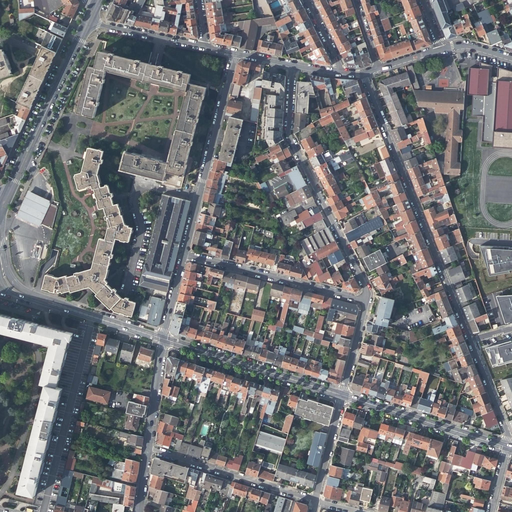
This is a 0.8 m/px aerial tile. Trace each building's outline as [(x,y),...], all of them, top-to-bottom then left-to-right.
[(18,0),(19,9),(34,8),(34,14),(47,20),(49,15),(50,13),(47,0),(33,0),(34,1),(33,1),(34,2),(28,2),(28,0),(18,0)] [(62,0),(47,0),(50,13),(54,10),(57,8),(62,5),(64,4),(62,0)] [(62,14),(72,18),(75,12),(79,3),(76,0),(70,0),(66,3),(68,5),(66,9),(65,8),(62,14)] [(125,6),(127,0),(114,0),(113,3),(122,7),(126,9),(131,12),(132,10),(132,11),(133,9),(125,6)] [(141,8),(144,0),(138,0),(136,6),(141,8)] [(163,7),(161,0),(153,0),(154,3),(154,6),(154,8),(163,7)] [(258,0),(266,18),(273,18),(271,13),(268,4),(265,0),(258,0)] [(284,15),(285,18),(292,14),(303,9),(300,4),(298,0),(297,0),(290,3),(288,5),(287,5),(291,12),(286,14),(284,15)] [(327,2),(325,0),(321,0),(314,4),(316,7),(318,10),(333,3),(334,2),(340,0),(331,0),(327,2)] [(344,11),(352,8),(351,4),(349,0),(340,0),(334,2),(335,5),(339,4),(342,12),(344,11)] [(400,0),(405,11),(417,6),(414,1),(414,0),(400,0)] [(429,0),(436,16),(445,39),(447,40),(457,37),(453,25),(451,26),(446,15),(447,12),(442,0),(429,0)] [(451,8),(447,0),(442,0),(447,12),(446,15),(451,26),(453,25),(452,22),(451,21),(449,15),(453,14),(451,8)] [(226,4),(226,1),(209,3),(205,4),(205,7),(206,11),(221,9),(221,5),(226,4)] [(277,10),(273,1),(268,4),(271,13),(277,10)] [(486,34),(492,47),(498,49),(506,51),(500,38),(498,34),(490,17),(486,9),(485,10),(481,1),(479,2),(478,3),(473,5),(476,11),(482,26),(486,34)] [(183,8),(181,8),(180,13),(183,12),(186,12),(194,10),(193,5),(192,2),(185,3),(186,8),(183,9),(183,8)] [(330,8),(335,5),(334,2),(333,3),(318,10),(320,14),(323,19),(332,15),(338,12),(338,10),(335,11),(335,10),(331,11),(330,8)] [(369,3),(369,2),(362,5),(363,11),(365,15),(377,11),(375,5),(370,7),(368,3),(369,3)] [(375,4),(375,5),(377,11),(378,14),(379,18),(380,20),(380,21),(386,18),(388,18),(386,14),(385,14),(381,2),(375,4)] [(125,11),(120,23),(122,24),(125,24),(131,12),(126,9),(122,7),(113,3),(110,9),(106,18),(107,20),(115,22),(118,23),(120,19),(117,18),(121,9),(125,11)] [(176,9),(172,8),(171,14),(177,15),(175,23),(170,22),(167,33),(171,34),(176,35),(177,29),(178,25),(179,20),(180,17),(180,13),(181,8),(182,4),(177,5),(176,9)] [(455,13),(461,10),(464,9),(462,4),(453,8),(455,13)] [(172,8),(170,8),(170,6),(168,6),(163,7),(159,31),(163,32),(167,33),(170,22),(170,19),(171,17),(171,14),(172,8)] [(405,12),(409,22),(421,17),(419,13),(417,6),(405,11),(403,12),(404,13),(405,12)] [(154,8),(151,29),(155,30),(159,31),(163,7),(154,8)] [(34,14),(34,8),(19,9),(20,21),(34,14)] [(141,9),(140,11),(139,14),(137,17),(133,26),(151,29),(154,8),(151,8),(150,14),(145,13),(144,17),(140,16),(142,12),(142,10),(141,9)] [(353,11),(352,8),(344,11),(346,17),(354,14),(353,11)] [(222,14),(221,9),(206,11),(206,14),(207,19),(222,17),(226,16),(232,15),(231,12),(222,14)] [(287,29),(288,30),(295,27),(297,26),(298,25),(308,20),(306,14),(303,9),(292,14),(285,18),(275,23),(276,25),(277,28),(291,21),(290,19),(294,17),(297,23),(293,24),(294,26),(287,29)] [(133,15),(134,12),(132,11),(132,10),(131,12),(125,24),(133,26),(137,17),(133,15)] [(187,15),(183,16),(180,17),(179,20),(183,20),(185,20),(195,18),(194,15),(194,10),(186,12),(187,15)] [(374,16),(378,14),(377,11),(365,15),(366,20),(367,23),(375,20),(374,16)] [(334,18),(332,15),(323,19),(324,23),(326,26),(335,21),(339,19),(342,18),(341,16),(334,18)] [(465,20),(461,22),(465,32),(465,33),(469,31),(472,30),(467,15),(464,16),(465,20)] [(223,21),(222,17),(207,19),(208,22),(208,26),(219,25),(223,24),(227,24),(227,22),(227,21),(223,21)] [(415,33),(416,32),(425,29),(423,23),(421,17),(409,22),(410,22),(415,33)] [(186,22),(187,24),(187,28),(189,27),(196,26),(195,22),(195,18),(185,20),(185,22),(186,22)] [(274,25),(276,25),(275,23),(273,18),(266,18),(257,20),(256,26),(273,24),(274,25)] [(390,29),(386,18),(380,21),(382,26),(383,29),(384,32),(390,29)] [(461,33),(465,32),(461,22),(459,19),(452,22),(453,25),(457,37),(459,37),(458,34),(461,33)] [(253,43),(256,26),(257,20),(254,20),(244,21),(243,30),(242,33),(241,37),(240,41),(253,43)] [(298,29),(300,33),(312,27),(310,22),(308,20),(298,25),(297,26),(298,27),(300,26),(300,28),(298,29)] [(378,28),(375,20),(367,23),(369,27),(370,31),(378,28)] [(338,25),(335,21),(326,26),(327,29),(329,33),(341,27),(340,24),(338,25)] [(55,23),(52,31),(63,36),(64,34),(67,29),(55,23)] [(181,30),(177,29),(176,35),(180,36),(184,36),(185,30),(186,28),(184,28),(183,24),(182,25),(181,25),(182,28),(181,30)] [(220,30),(219,25),(208,26),(209,31),(209,34),(220,33),(221,33),(231,31),(231,30),(228,29),(220,30)] [(345,25),(341,27),(329,33),(331,36),(333,40),(344,34),(348,32),(349,32),(347,28),(345,25)] [(189,31),(185,30),(184,36),(196,39),(198,37),(197,31),(196,26),(189,27),(189,31)] [(378,30),(383,29),(382,26),(380,27),(378,28),(370,31),(371,35),(373,38),(382,35),(381,34),(380,34),(378,30)] [(482,36),(486,34),(482,26),(475,29),(478,37),(482,36)] [(303,34),(305,38),(315,33),(314,30),(312,27),(300,33),(297,34),(298,36),(303,34)] [(418,39),(409,43),(412,51),(430,46),(431,43),(428,36),(425,29),(416,32),(418,39)] [(236,36),(236,33),(237,30),(234,31),(231,46),(236,47),(239,48),(240,41),(241,37),(236,36)] [(289,33),(288,30),(283,32),(280,34),(281,36),(283,41),(288,39),(286,35),(289,33)] [(50,33),(62,39),(63,38),(63,36),(52,31),(50,33)] [(231,35),(225,34),(225,35),(223,45),(227,45),(231,46),(234,31),(232,31),(231,35)] [(47,32),(41,45),(43,46),(47,48),(56,52),(58,48),(59,47),(60,43),(62,39),(50,33),(47,32)] [(220,35),(220,33),(209,34),(210,41),(213,42),(218,43),(223,45),(225,35),(220,35)] [(258,43),(256,51),(260,52),(266,54),(270,36),(273,37),(273,34),(270,33),(270,34),(268,34),(266,39),(267,40),(267,42),(262,41),(261,44),(258,43)] [(297,46),(304,42),(307,41),(308,44),(309,45),(319,40),(317,37),(315,33),(305,38),(298,42),(296,43),(297,46)] [(345,35),(344,34),(333,40),(335,43),(337,47),(347,42),(344,36),(345,35)] [(382,35),(373,38),(374,42),(375,46),(387,42),(385,34),(382,35)] [(272,41),(273,37),(270,36),(266,54),(273,55),(276,43),(271,43),(272,41)] [(282,50),(286,49),(283,41),(281,36),(278,37),(279,41),(277,40),(276,43),(273,55),(281,57),(282,50)] [(502,36),(500,38),(506,51),(510,52),(511,52),(511,46),(511,44),(510,41),(509,39),(505,41),(502,36)] [(288,39),(283,41),(286,49),(288,54),(294,52),(299,50),(298,49),(297,46),(296,43),(290,45),(288,39)] [(355,42),(354,39),(350,40),(347,42),(337,47),(338,51),(340,54),(346,51),(349,50),(351,49),(349,45),(354,43),(355,42)] [(310,48),(312,52),(322,47),(321,44),(319,40),(309,45),(303,48),(299,50),(300,53),(310,48)] [(253,43),(240,41),(239,48),(251,50),(253,43)] [(408,41),(389,47),(393,58),(405,54),(412,51),(409,43),(408,41)] [(389,59),(393,58),(389,47),(388,45),(387,42),(375,46),(380,59),(384,61),(389,59)] [(40,50),(30,75),(43,81),(48,69),(54,57),(56,52),(47,48),(43,46),(40,50)] [(314,54),(316,59),(326,54),(324,51),(322,47),(312,52),(308,54),(302,57),(303,60),(314,54)] [(363,55),(361,49),(358,51),(358,53),(360,56),(364,67),(368,66),(370,65),(371,62),(368,54),(363,55)] [(99,52),(95,69),(89,67),(88,72),(84,89),(80,102),(78,113),(94,118),(97,106),(98,106),(99,104),(99,102),(98,102),(101,92),(103,83),(104,84),(105,81),(105,80),(104,79),(106,72),(107,70),(109,71),(109,72),(112,73),(135,79),(159,85),(182,90),(190,93),(191,92),(195,75),(182,73),(183,72),(179,71),(179,72),(163,68),(163,67),(159,66),(159,67),(157,66),(155,66),(152,65),(140,62),(140,61),(136,60),(136,61),(113,55),(114,54),(110,53),(110,55),(99,52)] [(348,57),(343,59),(347,67),(351,68),(356,68),(351,55),(350,52),(347,54),(348,57)] [(0,55),(0,84),(14,80),(5,54),(0,55)] [(312,60),(312,63),(322,65),(325,66),(330,66),(331,64),(328,58),(326,54),(316,59),(315,60),(312,60)] [(351,55),(356,68),(360,68),(361,68),(364,67),(360,56),(355,58),(354,54),(351,55)] [(236,70),(230,96),(234,97),(237,98),(240,84),(244,85),(246,78),(248,78),(248,76),(247,76),(249,68),(259,70),(260,65),(242,61),(238,63),(236,70)] [(480,69),(469,68),(467,94),(472,95),(471,116),(483,117),(481,142),(492,143),(492,147),(511,147),(511,70),(498,66),(497,77),(494,77),(492,77),(493,66),(480,62),(480,69)] [(419,87),(411,65),(405,66),(407,72),(407,74),(411,84),(413,89),(419,87)] [(263,72),(262,81),(261,88),(269,90),(276,91),(276,96),(269,96),(265,140),(267,140),(271,147),(283,140),(281,136),(283,113),(283,100),(285,77),(271,74),(263,72)] [(411,84),(407,74),(403,75),(403,73),(399,74),(402,85),(403,87),(411,84)] [(402,85),(399,74),(395,75),(396,77),(391,79),(393,85),(394,87),(396,88),(402,85)] [(17,103),(18,103),(23,105),(30,109),(37,93),(43,81),(30,75),(17,103)] [(324,78),(317,76),(309,75),(312,83),(316,98),(320,114),(322,119),(331,114),(334,113),(331,102),(330,97),(324,78)] [(393,85),(391,79),(391,77),(385,79),(377,81),(378,85),(379,85),(379,86),(380,89),(393,85)] [(332,87),(330,78),(324,78),(330,97),(331,97),(331,94),(333,94),(332,87)] [(353,101),(354,103),(363,99),(356,80),(349,80),(340,79),(343,86),(348,100),(350,105),(351,104),(352,104),(348,94),(356,91),(359,98),(353,101)] [(253,98),(252,102),(259,104),(261,88),(262,81),(255,80),(254,87),(255,87),(253,98)] [(356,114),(358,113),(370,108),(368,102),(361,86),(359,80),(356,80),(363,99),(354,103),(352,104),(351,104),(352,106),(355,105),(357,110),(355,112),(356,114)] [(297,82),(295,113),(306,113),(308,113),(309,97),(316,98),(312,83),(297,82)] [(394,87),(393,85),(380,89),(381,92),(382,93),(383,93),(385,97),(394,93),(392,88),(394,87)] [(136,156),(136,157),(124,154),(120,171),(139,175),(154,179),(163,181),(162,184),(180,189),(186,166),(185,166),(190,146),(191,147),(192,143),(191,142),(196,123),(197,123),(198,119),(197,119),(198,116),(202,100),(203,100),(204,92),(192,89),(191,97),(185,96),(185,97),(184,99),(179,118),(175,134),(171,150),(168,162),(169,162),(169,164),(168,165),(159,163),(159,162),(155,161),(155,162),(139,158),(140,157),(136,156)] [(464,109),(464,94),(413,90),(414,95),(417,102),(418,106),(435,107),(435,112),(448,113),(445,174),(460,175),(461,164),(457,163),(458,142),(462,142),(462,131),(459,130),(460,109),(464,109)] [(385,101),(386,105),(399,100),(396,92),(394,93),(385,97),(386,100),(387,101),(385,101)] [(348,100),(336,105),(336,106),(337,111),(341,109),(350,105),(348,100)] [(390,110),(391,112),(402,108),(399,100),(386,105),(388,109),(389,108),(390,110)] [(242,104),(233,102),(228,101),(225,115),(229,116),(238,118),(242,104)] [(257,123),(259,104),(252,102),(249,121),(257,123)] [(21,110),(17,117),(25,120),(26,117),(30,109),(23,105),(21,110)] [(357,118),(358,120),(373,114),(371,111),(370,108),(358,113),(360,117),(357,118)] [(405,116),(402,108),(391,112),(392,114),(393,116),(391,117),(393,121),(405,116)] [(342,111),(341,109),(337,111),(334,113),(331,114),(335,121),(336,123),(342,121),(345,119),(343,116),(340,117),(338,113),(342,111)] [(304,128),(306,113),(295,113),(294,133),(304,128)] [(322,126),(335,121),(331,114),(322,119),(319,121),(321,124),(322,126)] [(362,122),(366,132),(372,129),(378,127),(376,122),(373,114),(358,120),(352,123),(353,126),(362,122)] [(15,116),(15,118),(15,121),(13,122),(15,126),(14,127),(14,128),(10,130),(11,132),(12,135),(18,134),(19,132),(23,124),(25,120),(17,117),(15,116)] [(243,120),(238,118),(229,116),(221,150),(219,160),(232,163),(243,120)] [(408,124),(405,116),(393,121),(394,124),(396,124),(397,128),(408,124)] [(413,134),(414,136),(417,135),(427,131),(422,118),(408,124),(397,128),(391,130),(392,134),(396,143),(411,137),(410,134),(405,136),(403,129),(411,126),(410,126),(417,123),(420,131),(413,134)] [(344,125),(342,121),(336,123),(339,129),(344,126),(348,125),(350,124),(349,123),(344,125)] [(350,139),(344,126),(339,129),(340,132),(341,134),(345,141),(350,139)] [(374,136),(372,129),(366,132),(364,133),(353,138),(350,139),(345,141),(345,142),(348,148),(356,144),(355,143),(362,140),(368,137),(369,138),(374,136)] [(352,135),(353,138),(364,133),(362,129),(354,132),(352,135)] [(436,130),(427,133),(431,143),(432,147),(440,144),(436,130)] [(427,131),(417,135),(418,137),(421,137),(422,135),(425,145),(431,143),(427,133),(427,131)] [(8,157),(18,134),(12,135),(8,137),(6,138),(1,140),(0,140),(0,144),(1,144),(2,146),(3,147),(8,157)] [(414,136),(411,137),(396,143),(397,146),(398,147),(405,145),(411,142),(418,139),(418,137),(417,135),(414,136)] [(304,146),(306,151),(318,145),(317,142),(314,143),(310,136),(301,140),(304,146)] [(254,164),(268,157),(281,150),(280,147),(278,144),(269,149),(270,152),(268,154),(267,152),(255,158),(257,161),(256,161),(253,163),(254,164)] [(321,144),(318,145),(306,151),(308,155),(310,159),(324,152),(321,144)] [(132,316),(132,315),(135,302),(128,299),(128,297),(125,296),(124,298),(120,297),(115,292),(116,290),(113,287),(112,289),(106,283),(107,281),(105,279),(110,257),(112,257),(114,254),(111,253),(116,238),(129,241),(132,227),(123,225),(121,218),(117,203),(113,204),(112,200),(111,196),(113,195),(112,192),(110,192),(108,184),(101,186),(97,173),(100,162),(102,163),(103,159),(101,158),(103,150),(89,146),(85,162),(83,170),(84,170),(83,172),(74,175),(76,182),(78,189),(91,185),(92,189),(94,188),(95,192),(99,206),(99,208),(104,207),(109,226),(106,239),(100,238),(92,269),(78,273),(78,271),(76,272),(74,272),(74,274),(67,277),(66,275),(58,277),(46,274),(43,288),(51,290),(57,292),(70,288),(71,291),(82,287),(90,285),(93,288),(97,292),(96,294),(104,302),(113,310),(132,316)] [(271,158),(275,164),(283,160),(291,155),(289,152),(288,152),(288,151),(289,151),(287,147),(281,150),(268,157),(268,159),(271,158)] [(385,159),(390,157),(386,147),(381,149),(385,159)] [(328,150),(324,152),(310,159),(312,163),(315,168),(332,159),(328,150)] [(318,174),(320,178),(331,173),(327,165),(332,162),(336,170),(352,162),(355,161),(350,151),(332,159),(315,168),(312,169),(313,171),(315,174),(317,173),(318,174)] [(406,153),(401,155),(403,161),(407,170),(425,163),(424,161),(418,163),(415,158),(410,159),(408,152),(406,153)] [(390,157),(374,164),(380,179),(396,172),(393,164),(390,157)] [(233,163),(232,163),(219,160),(214,158),(212,165),(211,170),(226,174),(231,175),(232,173),(224,171),(225,165),(231,166),(232,166),(233,163)] [(440,170),(436,158),(425,163),(407,170),(409,175),(411,180),(422,176),(430,173),(440,170)] [(285,164),(283,160),(275,164),(272,165),(274,170),(275,169),(278,174),(284,171),(290,168),(288,164),(287,163),(285,164)] [(297,166),(296,165),(290,168),(284,171),(286,174),(288,173),(297,169),(296,167),(297,166)] [(288,173),(290,177),(299,173),(300,172),(299,170),(298,169),(297,166),(296,167),(297,169),(288,173)] [(224,183),(226,174),(211,170),(210,174),(209,179),(218,181),(223,183),(224,183)] [(436,175),(437,180),(443,177),(440,170),(430,173),(432,176),(436,175)] [(294,184),(297,190),(307,185),(303,179),(301,176),(300,172),(299,173),(290,177),(293,184),(294,184)] [(387,182),(369,189),(370,192),(399,180),(398,177),(396,172),(386,177),(387,182)] [(325,188),(326,188),(336,183),(340,181),(343,179),(346,178),(343,173),(339,175),(340,178),(335,181),(331,173),(320,178),(322,183),(325,188)] [(424,181),(422,176),(411,180),(413,184),(415,188),(429,183),(431,182),(429,179),(424,181)] [(444,182),(443,177),(437,180),(440,188),(445,185),(444,182)] [(218,181),(209,179),(207,184),(206,191),(220,194),(223,183),(218,181)] [(392,197),(404,192),(401,185),(399,180),(370,192),(371,194),(376,203),(385,200),(390,198),(392,197)] [(264,194),(267,192),(269,191),(264,181),(259,184),(264,194)] [(363,190),(364,189),(368,187),(367,185),(364,181),(362,182),(360,183),(363,190)] [(328,193),(330,197),(336,194),(340,192),(336,183),(326,188),(328,193)] [(431,188),(429,183),(415,188),(416,192),(418,196),(434,190),(435,189),(434,186),(431,188)] [(279,199),(285,196),(289,194),(285,186),(284,184),(274,189),(279,199)] [(290,207),(303,200),(312,196),(309,190),(307,185),(297,190),(289,194),(285,196),(290,207)] [(434,195),(429,197),(430,200),(448,193),(446,187),(445,185),(440,188),(435,189),(434,190),(436,193),(434,194),(434,195)] [(40,230),(42,225),(41,224),(50,205),(51,205),(51,201),(48,200),(40,196),(28,191),(15,218),(28,224),(40,230)] [(220,194),(206,191),(205,193),(205,195),(203,200),(210,202),(212,203),(217,204),(219,198),(222,199),(224,195),(220,194)] [(273,202),(267,192),(264,194),(269,204),(273,202)] [(406,198),(404,192),(392,197),(396,205),(407,200),(406,198)] [(450,200),(448,193),(430,200),(421,203),(421,205),(422,207),(430,204),(430,202),(435,200),(436,201),(439,199),(440,204),(450,200)] [(188,208),(190,201),(162,194),(140,285),(147,287),(167,292),(172,271),(176,256),(178,250),(179,245),(186,216),(188,208)] [(339,201),(336,194),(330,197),(327,199),(329,202),(331,205),(339,201)] [(367,210),(373,207),(377,205),(376,203),(371,194),(368,195),(359,200),(361,204),(364,203),(367,210)] [(305,205),(314,200),(312,196),(303,200),(305,205)] [(344,199),(339,201),(331,205),(333,209),(334,212),(344,207),(342,203),(351,199),(349,196),(344,199)] [(386,202),(385,200),(376,203),(377,205),(377,206),(380,211),(385,209),(389,208),(388,205),(384,207),(383,203),(386,202)] [(393,206),(396,214),(411,208),(409,204),(407,200),(396,205),(393,206)] [(217,204),(212,203),(210,202),(209,209),(207,215),(216,217),(218,218),(221,205),(217,204)] [(58,209),(51,205),(50,205),(41,224),(42,225),(53,229),(58,209)] [(334,212),(336,216),(338,220),(346,215),(345,212),(348,210),(346,206),(344,207),(334,212)] [(307,210),(297,215),(293,217),(295,220),(296,223),(297,223),(308,217),(320,211),(317,207),(308,212),(307,210)] [(426,216),(427,219),(436,215),(433,207),(424,211),(426,216)] [(394,224),(396,227),(415,219),(412,213),(411,208),(396,214),(392,216),(393,218),(398,216),(401,215),(403,221),(401,222),(394,224)] [(285,225),(295,220),(293,217),(297,215),(296,213),(294,209),(280,216),(282,220),(278,222),(281,226),(285,224),(285,225)] [(389,217),(385,209),(380,211),(382,215),(384,219),(389,217)] [(322,215),(320,211),(308,217),(310,221),(312,220),(313,222),(323,217),(322,215)] [(447,211),(436,215),(427,219),(430,226),(432,231),(441,228),(457,221),(455,214),(449,217),(447,211)] [(215,222),(216,217),(207,215),(200,213),(199,217),(197,223),(208,226),(210,220),(215,222)] [(346,228),(343,229),(345,233),(364,223),(360,215),(344,223),(345,226),(346,228)] [(382,215),(364,223),(345,233),(346,236),(349,243),(371,231),(374,230),(386,223),(384,219),(382,215)] [(298,227),(310,221),(308,217),(297,223),(298,227)] [(404,234),(405,237),(420,231),(417,225),(415,219),(396,227),(397,230),(405,227),(408,233),(404,234)] [(311,226),(315,233),(326,228),(324,223),(322,220),(311,226)] [(223,229),(212,227),(210,226),(208,226),(197,223),(197,226),(196,230),(206,233),(207,229),(212,230),(223,233),(223,229)] [(389,230),(386,223),(374,230),(375,232),(377,236),(389,230)] [(311,264),(327,255),(331,254),(334,252),(339,249),(337,246),(330,231),(328,227),(326,228),(315,233),(300,242),(307,255),(309,260),(311,264)] [(442,231),(441,228),(432,231),(433,235),(435,239),(445,234),(448,233),(446,229),(442,231)] [(456,244),(463,241),(460,230),(459,228),(452,231),(456,244)] [(210,247),(211,244),(206,242),(205,243),(204,243),(206,236),(207,236),(208,237),(214,239),(215,236),(206,233),(196,230),(195,234),(193,241),(192,243),(203,245),(210,247)] [(372,234),(371,231),(349,243),(351,246),(353,249),(357,247),(368,240),(366,237),(372,234)] [(410,238),(412,244),(423,239),(420,231),(405,237),(406,240),(410,238)] [(450,246),(445,234),(435,239),(438,246),(440,251),(450,246)] [(233,239),(233,241),(230,254),(232,255),(235,255),(238,245),(236,245),(237,240),(233,239)] [(372,239),(368,240),(357,247),(359,252),(362,258),(363,258),(370,254),(365,246),(374,242),(372,239)] [(414,249),(408,251),(409,254),(412,253),(426,247),(423,239),(412,244),(414,249)] [(223,247),(223,250),(221,258),(223,258),(228,259),(230,254),(233,241),(229,240),(229,241),(228,240),(227,245),(228,245),(229,247),(230,247),(229,248),(223,247)] [(244,264),(246,258),(248,249),(249,245),(247,244),(246,248),(247,248),(246,249),(244,249),(243,250),(238,249),(235,261),(238,262),(244,264)] [(210,255),(221,258),(223,250),(212,248),(210,247),(203,245),(203,248),(211,250),(210,255)] [(511,271),(511,247),(479,245),(489,276),(511,271)] [(252,260),(257,261),(260,252),(261,247),(255,246),(254,250),(248,249),(246,258),(252,260)] [(442,256),(442,257),(454,253),(451,246),(450,246),(440,251),(441,254),(442,256)] [(415,261),(416,263),(430,257),(429,253),(426,247),(412,253),(413,255),(416,254),(419,259),(415,261)] [(341,254),(339,249),(334,252),(336,255),(333,257),(331,254),(327,255),(332,265),(335,264),(336,263),(344,259),(341,254)] [(370,254),(363,258),(363,259),(365,263),(368,268),(369,271),(375,268),(385,263),(386,262),(384,259),(379,249),(370,254)] [(268,254),(260,252),(257,261),(262,262),(265,263),(268,254)] [(457,260),(454,253),(442,257),(445,265),(457,260)] [(280,257),(268,254),(265,263),(270,265),(277,266),(280,257)] [(280,254),(280,257),(277,266),(276,272),(282,273),(288,275),(291,266),(291,265),(282,263),(285,255),(280,254)] [(394,268),(404,263),(406,262),(403,257),(402,254),(387,262),(386,262),(387,265),(398,259),(399,262),(393,266),(394,268)] [(307,261),(309,260),(307,255),(298,260),(303,269),(309,280),(310,281),(309,277),(312,276),(314,274),(310,266),(305,269),(302,262),(307,261)] [(414,263),(417,271),(434,266),(432,262),(430,257),(416,263),(414,263)] [(337,268),(346,263),(344,259),(336,263),(335,264),(336,267),(337,268)] [(187,265),(185,270),(198,273),(200,265),(189,262),(187,264),(187,265)] [(377,272),(379,276),(385,273),(389,271),(385,263),(375,268),(377,272)] [(297,277),(309,280),(303,269),(299,268),(299,267),(295,266),(295,267),(291,266),(288,275),(297,277)] [(436,270),(434,266),(417,271),(415,272),(412,273),(416,281),(420,280),(418,274),(419,274),(421,275),(424,273),(425,275),(427,275),(428,277),(437,274),(436,270)] [(450,276),(451,277),(462,273),(459,266),(448,271),(449,275),(450,276)] [(213,275),(222,277),(224,271),(216,269),(210,267),(208,276),(207,278),(206,283),(210,284),(213,275)] [(328,272),(330,275),(338,271),(337,268),(336,267),(328,272)] [(326,280),(331,277),(330,275),(328,272),(326,268),(316,274),(317,275),(320,282),(326,280)] [(200,277),(207,278),(208,276),(204,275),(198,273),(185,270),(183,278),(194,280),(196,276),(199,277),(200,277)] [(221,281),(234,284),(236,274),(229,272),(224,271),(222,277),(221,281)] [(343,289),(348,290),(344,283),(341,275),(338,271),(330,275),(331,277),(335,285),(339,283),(341,282),(343,284),(343,289)] [(375,282),(377,285),(388,279),(391,278),(390,277),(388,278),(385,273),(379,276),(374,279),(375,282)] [(465,279),(462,273),(451,277),(451,279),(452,280),(453,284),(465,279)] [(245,289),(245,288),(248,277),(241,275),(236,274),(234,284),(232,288),(236,289),(237,287),(245,289)] [(395,276),(392,278),(388,279),(377,285),(379,288),(382,294),(392,289),(391,285),(398,281),(395,276)] [(253,278),(248,277),(245,288),(257,291),(260,280),(253,278)] [(203,282),(194,280),(183,278),(182,285),(190,287),(191,283),(195,285),(195,284),(202,286),(203,282)] [(354,278),(344,283),(348,290),(356,292),(358,288),(356,283),(354,278)] [(436,283),(435,280),(425,283),(425,284),(423,284),(423,283),(421,279),(420,280),(416,281),(420,289),(429,286),(436,283)] [(281,298),(281,297),(284,286),(278,285),(272,283),(269,295),(281,298)] [(190,295),(192,287),(190,287),(182,285),(180,293),(190,295)] [(276,319),(274,325),(276,326),(281,327),(282,327),(283,322),(287,307),(287,306),(292,288),(288,287),(284,286),(281,297),(286,299),(285,303),(280,321),(276,319)] [(431,291),(429,286),(420,289),(424,297),(443,290),(442,286),(440,287),(432,289),(433,290),(431,291)] [(457,292),(458,297),(470,292),(468,286),(457,290),(456,291),(457,292)] [(299,303),(299,302),(302,291),(297,290),(292,288),(287,306),(297,309),(299,303)] [(431,298),(432,302),(436,300),(446,296),(445,293),(443,290),(424,297),(422,298),(424,300),(425,299),(425,300),(431,298)] [(310,306),(311,300),(313,294),(308,292),(302,291),(299,302),(299,303),(310,306)] [(473,299),(470,292),(458,297),(460,301),(461,302),(461,303),(463,303),(468,301),(473,299)] [(203,298),(190,295),(180,293),(178,301),(187,303),(188,303),(189,300),(193,301),(193,299),(202,301),(203,298)] [(317,306),(320,307),(323,296),(318,295),(313,294),(311,300),(318,302),(317,306)] [(511,323),(511,294),(496,295),(506,325),(511,323)] [(152,305),(147,324),(156,327),(159,325),(164,305),(165,300),(151,296),(149,304),(152,305)] [(320,309),(328,311),(329,308),(332,298),(328,298),(323,296),(320,307),(320,309)] [(376,310),(373,322),(378,323),(388,326),(389,322),(391,323),(392,319),(390,319),(395,300),(391,299),(385,297),(380,296),(379,299),(376,310)] [(443,318),(444,318),(453,314),(450,305),(446,296),(436,300),(443,318)] [(332,298),(329,308),(357,315),(358,309),(356,305),(344,302),(332,298)] [(209,304),(208,308),(211,309),(214,310),(216,302),(212,301),(208,300),(207,303),(209,304)] [(179,334),(184,314),(187,303),(178,301),(175,313),(170,330),(171,332),(176,333),(179,334)] [(465,314),(477,310),(475,303),(463,308),(464,310),(465,314)] [(252,308),(250,319),(252,319),(262,322),(264,311),(259,310),(252,308)] [(346,320),(345,324),(354,327),(356,319),(357,315),(329,308),(328,311),(326,320),(330,321),(332,321),(334,313),(347,316),(347,318),(354,320),(354,321),(346,320)] [(480,316),(477,310),(465,314),(467,318),(468,321),(480,316)] [(187,315),(184,314),(179,334),(182,335),(186,336),(189,327),(189,325),(184,324),(186,317),(187,315)] [(434,334),(446,329),(458,324),(455,319),(453,314),(444,318),(446,323),(446,324),(442,326),(441,325),(432,329),(434,334)] [(490,322),(487,314),(480,316),(468,321),(470,326),(473,333),(478,332),(481,331),(478,323),(479,323),(478,321),(483,319),(485,323),(490,322)] [(318,315),(314,332),(313,336),(314,336),(321,339),(322,336),(323,330),(319,329),(320,328),(323,316),(318,315)] [(189,325),(189,327),(186,336),(190,337),(195,339),(197,329),(199,325),(199,323),(190,320),(189,325)] [(207,321),(206,327),(201,341),(205,342),(209,343),(213,328),(209,327),(210,325),(209,325),(210,322),(207,321)] [(375,335),(378,323),(373,322),(368,321),(367,325),(365,332),(372,334),(375,335)] [(0,338),(55,352),(45,392),(49,393),(22,500),(38,504),(65,397),(60,396),(73,349),(74,349),(76,341),(0,322),(0,338)] [(223,324),(220,333),(216,346),(219,347),(224,348),(228,336),(227,335),(226,337),(223,336),(226,325),(223,324)] [(343,324),(341,334),(351,337),(352,332),(354,327),(345,324),(343,324)] [(446,329),(450,339),(462,335),(459,329),(458,324),(446,329)] [(199,325),(197,329),(195,339),(198,340),(201,341),(206,327),(199,325)] [(292,330),(302,333),(303,329),(304,328),(293,325),(291,330),(292,330)] [(214,326),(213,328),(209,343),(213,345),(216,346),(220,333),(215,331),(217,327),(214,326)] [(231,327),(228,336),(224,348),(227,349),(232,351),(236,338),(234,338),(234,339),(231,338),(234,328),(231,327)] [(249,331),(247,336),(242,354),(246,355),(251,357),(256,342),(251,340),(254,332),(249,331)] [(99,333),(93,357),(97,358),(101,345),(103,345),(106,335),(102,334),(99,333)] [(332,339),(322,336),(321,339),(329,341),(332,342),(349,346),(350,340),(351,337),(341,334),(340,334),(339,339),(332,337),(332,339)] [(380,347),(383,337),(380,336),(375,335),(372,334),(371,339),(370,344),(380,347)] [(244,341),(236,338),(232,351),(237,352),(242,354),(247,336),(244,335),(243,338),(243,339),(244,339),(244,341)] [(449,349),(454,347),(465,342),(463,338),(462,335),(450,339),(446,341),(449,347),(449,349)] [(257,337),(256,342),(251,357),(254,358),(258,359),(262,348),(257,347),(259,341),(258,341),(259,337),(257,337)] [(116,353),(119,341),(111,338),(108,338),(105,350),(116,353)] [(511,361),(511,340),(485,348),(489,357),(493,366),(511,361)] [(264,341),(262,348),(258,359),(262,360),(265,361),(268,350),(269,348),(268,348),(267,350),(265,349),(267,342),(264,341)] [(339,350),(337,359),(345,360),(347,353),(349,346),(332,342),(331,345),(338,347),(339,350)] [(393,354),(394,351),(392,350),(380,347),(370,344),(362,342),(361,347),(360,352),(371,355),(373,349),(393,354)] [(457,354),(453,356),(453,357),(454,359),(469,353),(467,347),(465,342),(454,347),(457,354)] [(130,362),(134,345),(130,344),(129,345),(127,345),(126,344),(123,343),(119,357),(126,359),(126,361),(130,362)] [(274,352),(268,350),(265,361),(269,362),(274,364),(279,346),(276,345),(274,352)] [(279,345),(279,346),(274,364),(278,365),(281,366),(285,354),(286,351),(286,348),(282,347),(282,346),(279,345)] [(150,351),(141,348),(138,358),(149,362),(152,351),(150,351)] [(297,359),(292,357),(288,368),(292,369),(296,371),(300,356),(302,348),(300,348),(297,359)] [(288,356),(289,351),(286,351),(285,354),(281,366),(285,367),(288,368),(292,357),(288,356)] [(444,365),(445,365),(447,371),(451,369),(453,373),(456,382),(463,384),(463,382),(462,380),(459,374),(458,370),(473,363),(471,358),(469,353),(454,359),(448,361),(443,364),(444,365)] [(167,358),(164,378),(169,379),(171,380),(172,376),(171,375),(172,374),(175,375),(179,359),(173,357),(169,356),(167,358)] [(308,358),(300,356),(296,371),(300,372),(304,373),(308,358)] [(373,356),(371,364),(377,366),(379,358),(373,356)] [(315,359),(308,357),(308,358),(304,373),(307,374),(311,375),(315,361),(315,359)] [(182,374),(184,374),(187,362),(184,361),(179,359),(175,375),(173,379),(176,380),(176,379),(178,375),(179,371),(183,372),(182,374)] [(328,374),(341,377),(343,369),(345,360),(337,359),(334,369),(329,368),(329,371),(328,374)] [(368,368),(369,363),(358,359),(357,364),(368,368)] [(317,366),(319,362),(315,361),(311,375),(314,376),(318,378),(321,368),(321,367),(317,366)] [(183,375),(192,378),(196,365),(191,363),(187,362),(184,374),(183,375)] [(467,370),(470,377),(478,374),(475,368),(473,363),(458,370),(459,374),(467,370)] [(198,389),(199,384),(204,367),(201,366),(196,365),(192,378),(197,379),(196,382),(197,382),(194,389),(198,389)] [(204,376),(210,378),(213,370),(209,369),(204,367),(199,384),(201,385),(204,376)] [(329,371),(321,368),(318,378),(322,379),(326,380),(328,374),(329,371)] [(376,368),(372,382),(368,394),(372,395),(376,396),(380,384),(377,383),(378,379),(376,379),(379,369),(376,368)] [(219,393),(222,384),(225,374),(219,372),(213,370),(210,378),(210,380),(220,383),(214,402),(216,403),(219,393)] [(423,393),(427,380),(430,374),(424,372),(421,371),(420,374),(419,377),(424,378),(424,380),(423,381),(419,391),(423,393)] [(366,373),(364,380),(360,391),(364,393),(368,394),(372,382),(371,382),(370,383),(367,382),(370,374),(366,373)] [(88,374),(86,382),(89,382),(96,384),(98,377),(88,374)] [(225,374),(222,384),(219,393),(227,396),(229,390),(233,376),(230,375),(225,374)] [(341,377),(328,374),(326,380),(333,382),(338,384),(339,383),(341,377)] [(437,383),(439,377),(430,374),(427,380),(437,383)] [(469,390),(473,388),(482,385),(480,380),(478,374),(470,377),(462,380),(463,382),(465,381),(465,382),(469,381),(470,386),(468,387),(469,390)] [(229,390),(237,392),(238,391),(241,379),(238,378),(233,376),(229,390)] [(364,380),(353,377),(351,386),(352,389),(355,390),(360,391),(364,380)] [(502,385),(504,390),(511,387),(511,377),(500,380),(502,385)] [(169,379),(164,378),(161,394),(168,396),(171,387),(167,386),(169,379)] [(243,392),(241,398),(244,400),(250,382),(245,380),(241,379),(238,391),(243,392)] [(380,384),(376,396),(380,398),(384,399),(387,388),(389,381),(387,380),(385,385),(380,384)] [(249,397),(253,398),(257,384),(253,383),(250,382),(244,400),(240,414),(244,415),(246,408),(246,406),(249,397)] [(252,413),(256,398),(260,399),(261,396),(264,386),(261,385),(257,384),(253,398),(248,412),(250,413),(252,413)] [(397,391),(395,391),(392,401),(395,402),(401,404),(404,393),(407,386),(403,384),(401,389),(402,390),(401,395),(396,393),(397,391)] [(473,388),(476,396),(485,392),(483,388),(482,385),(473,388)] [(110,392),(89,386),(86,398),(107,404),(110,392)] [(171,386),(171,387),(168,396),(176,399),(179,388),(171,386)] [(261,412),(264,413),(267,404),(267,402),(272,389),(268,387),(264,386),(261,396),(265,397),(261,412)] [(410,395),(404,393),(401,404),(405,405),(409,407),(413,395),(416,387),(413,386),(410,395)] [(395,391),(387,388),(384,399),(388,400),(392,401),(395,391)] [(421,397),(421,398),(417,409),(422,411),(429,413),(433,402),(437,389),(436,388),(435,390),(434,389),(433,393),(432,393),(430,400),(421,397)] [(275,390),(272,389),(267,402),(274,405),(275,402),(276,402),(279,391),(276,390),(275,390)] [(471,401),(473,408),(489,403),(487,397),(485,392),(476,396),(478,402),(474,403),(472,400),(471,401)] [(149,397),(143,396),(137,394),(135,402),(147,405),(148,401),(149,397)] [(437,403),(433,402),(429,413),(432,414),(436,415),(442,397),(443,395),(440,394),(437,403)] [(289,414),(290,414),(293,415),(294,412),(295,408),(298,398),(299,397),(294,396),(291,395),(288,405),(292,406),(289,414)] [(421,398),(413,395),(409,407),(413,408),(417,409),(421,398)] [(445,398),(442,397),(436,415),(439,416),(444,418),(449,403),(445,402),(445,400),(445,398)] [(451,397),(449,403),(444,418),(447,419),(451,420),(455,410),(456,406),(452,404),(454,398),(451,397)] [(307,400),(308,399),(307,399),(306,403),(305,402),(305,400),(298,398),(294,412),(301,414),(301,416),(302,416),(307,400)] [(314,401),(308,399),(307,400),(302,416),(327,424),(328,420),(332,407),(328,406),(322,404),(321,405),(316,404),(314,403),(314,401)] [(129,413),(139,416),(141,417),(143,408),(147,408),(147,405),(135,402),(128,401),(125,412),(129,413)] [(480,409),(483,414),(492,411),(491,407),(489,403),(473,408),(474,409),(474,411),(480,409)] [(269,405),(267,404),(264,413),(260,424),(252,451),(258,453),(270,415),(271,411),(271,410),(268,409),(269,406),(269,405)] [(458,411),(455,410),(451,420),(458,422),(462,423),(463,418),(467,419),(469,415),(464,413),(465,409),(460,407),(458,411)] [(493,413),(492,411),(483,414),(482,414),(483,418),(487,427),(497,423),(493,413)] [(342,423),(352,426),(355,416),(355,415),(345,412),(342,423)] [(137,426),(139,416),(129,413),(125,428),(136,430),(137,426)] [(162,422),(166,423),(173,425),(176,426),(178,418),(165,414),(164,418),(162,422)] [(268,473),(259,470),(257,477),(272,482),(274,476),(275,471),(278,464),(290,424),(293,415),(290,414),(286,416),(268,473)] [(359,418),(355,416),(352,426),(360,429),(361,427),(363,419),(359,418)] [(159,432),(178,439),(182,441),(183,436),(171,432),(173,425),(166,423),(165,426),(159,424),(158,427),(156,431),(159,432)] [(384,440),(385,435),(388,426),(385,425),(381,423),(378,433),(376,437),(384,440)] [(385,435),(393,438),(396,428),(392,427),(388,426),(385,435)] [(369,430),(361,427),(360,429),(356,441),(362,443),(364,436),(375,440),(376,437),(378,433),(369,430)] [(341,428),(338,436),(348,439),(351,430),(344,428),(341,428)] [(400,429),(396,428),(393,438),(402,441),(405,431),(400,429)] [(319,433),(319,432),(314,431),(306,464),(309,464),(318,466),(322,449),(326,433),(319,431),(319,433)] [(408,452),(411,445),(412,442),(411,441),(413,434),(410,432),(405,431),(403,439),(407,440),(404,451),(408,452)] [(131,437),(129,443),(141,446),(142,442),(143,437),(122,432),(122,435),(126,436),(127,436),(131,437)] [(162,447),(167,448),(171,437),(159,432),(157,436),(155,442),(163,445),(162,447)] [(411,445),(419,447),(422,436),(419,435),(414,434),(412,442),(411,445)] [(419,447),(427,450),(431,439),(427,438),(422,436),(419,447)] [(190,444),(189,445),(186,454),(191,456),(199,458),(201,451),(205,441),(199,439),(197,447),(190,444)] [(436,441),(431,439),(427,450),(425,457),(436,460),(441,443),(436,441)] [(447,459),(452,461),(453,454),(457,441),(454,440),(453,444),(452,446),(451,446),(447,459)] [(123,445),(135,448),(141,450),(141,446),(129,443),(124,442),(123,445)] [(369,455),(371,455),(373,446),(358,442),(357,445),(356,450),(366,452),(367,447),(371,448),(369,455)] [(189,445),(181,443),(178,452),(186,454),(189,445)] [(353,450),(341,447),(340,450),(342,451),(341,455),(339,463),(349,466),(353,450)] [(480,453),(482,449),(480,449),(477,448),(475,453),(472,463),(481,466),(485,456),(480,455),(480,453)] [(459,456),(453,454),(452,461),(451,464),(454,465),(453,467),(452,471),(459,473),(460,471),(461,466),(470,469),(472,463),(475,453),(473,453),(467,451),(465,458),(459,456)] [(207,461),(215,463),(218,455),(210,452),(207,461)] [(226,458),(218,455),(215,463),(224,466),(226,458)] [(490,458),(485,456),(481,466),(486,467),(486,468),(490,469),(490,468),(495,470),(497,460),(490,458)] [(152,459),(150,473),(153,474),(164,477),(165,474),(173,477),(173,475),(186,479),(189,468),(184,467),(184,468),(160,460),(160,459),(155,457),(152,459)] [(233,461),(232,464),(231,469),(238,471),(242,459),(238,458),(234,457),(233,461)] [(126,459),(123,471),(137,474),(138,468),(139,462),(126,459)] [(248,461),(245,473),(250,475),(257,477),(259,470),(260,465),(256,464),(248,461)] [(441,482),(444,482),(445,483),(447,474),(450,466),(451,464),(441,461),(438,471),(443,473),(441,482)] [(278,477),(284,479),(287,467),(278,464),(275,471),(274,476),(278,477)] [(386,473),(388,466),(385,465),(382,464),(381,465),(379,464),(375,479),(383,482),(385,472),(386,473)] [(344,468),(331,465),(330,470),(328,475),(339,478),(341,478),(344,468)] [(411,473),(416,474),(420,475),(422,469),(413,466),(411,473)] [(297,470),(287,467),(284,479),(288,480),(293,481),(297,470)] [(192,477),(190,485),(194,487),(194,486),(198,471),(196,470),(192,469),(190,469),(188,473),(194,475),(192,477)] [(297,483),(303,484),(306,473),(297,470),(293,481),(297,483)] [(351,470),(349,470),(349,471),(350,472),(349,478),(357,481),(359,473),(351,471),(351,470)] [(135,483),(137,474),(123,471),(121,479),(135,483)] [(315,475),(306,473),(303,484),(307,486),(312,487),(315,475)] [(159,490),(164,477),(153,474),(152,478),(150,482),(149,481),(148,486),(157,489),(159,490)] [(211,485),(212,486),(215,476),(207,474),(203,487),(200,494),(203,494),(205,487),(210,489),(211,485)] [(432,489),(435,480),(430,479),(420,475),(416,474),(413,488),(414,489),(416,481),(421,483),(422,482),(423,482),(429,484),(428,488),(432,489)] [(337,487),(339,478),(328,475),(327,480),(326,485),(337,487)] [(96,484),(111,488),(112,481),(93,476),(87,499),(98,501),(113,503),(121,505),(121,500),(119,498),(94,494),(96,487),(96,484)] [(216,489),(220,490),(224,479),(215,476),(212,486),(210,491),(213,492),(215,491),(216,489)] [(62,477),(53,511),(62,511),(64,508),(69,489),(71,479),(62,477)] [(489,485),(490,481),(477,478),(474,477),(473,482),(476,483),(475,487),(487,490),(489,485)] [(227,494),(228,492),(230,485),(227,484),(225,483),(226,480),(224,479),(220,490),(219,494),(221,495),(221,493),(227,494)] [(135,487),(112,481),(111,488),(111,492),(125,494),(134,495),(134,492),(135,487)] [(245,497),(246,495),(248,487),(241,485),(232,482),(230,485),(228,492),(245,497)] [(342,489),(337,487),(326,485),(325,490),(323,495),(325,497),(339,501),(342,489)] [(195,487),(194,486),(194,487),(193,489),(193,490),(191,499),(194,500),(192,507),(188,506),(187,511),(191,511),(194,511),(198,501),(197,501),(201,492),(194,490),(195,487)] [(511,487),(503,486),(503,488),(501,495),(506,496),(511,497),(511,487)] [(259,501),(260,499),(262,491),(254,489),(248,487),(246,495),(250,496),(249,498),(259,501)] [(360,496),(359,500),(363,501),(369,502),(372,489),(362,487),(360,496)] [(168,493),(159,490),(157,489),(155,496),(153,501),(161,504),(164,505),(168,493)] [(393,490),(391,497),(389,505),(392,506),(397,507),(400,497),(394,496),(395,491),(393,490)] [(262,502),(267,504),(267,503),(270,494),(266,492),(262,491),(260,499),(263,500),(262,502)] [(432,491),(427,505),(425,511),(441,511),(444,501),(446,494),(432,491)] [(125,494),(123,505),(132,507),(133,500),(134,495),(125,494)] [(358,505),(359,500),(360,496),(351,494),(348,503),(349,503),(358,505)] [(381,494),(380,499),(377,510),(381,511),(384,511),(387,511),(389,505),(391,497),(381,494)] [(281,511),(282,511),(285,499),(278,496),(273,511),(281,511)] [(406,511),(409,503),(407,503),(406,506),(403,505),(404,501),(403,501),(404,497),(402,496),(400,504),(401,505),(398,511),(406,511)] [(484,501),(464,496),(463,498),(474,501),(472,506),(482,508),(483,506),(484,501)] [(83,511),(94,511),(98,501),(87,499),(84,508),(83,511)] [(453,503),(444,501),(441,511),(450,511),(451,511),(449,511),(448,511),(446,511),(448,504),(452,505),(453,503)] [(296,502),(293,511),(305,511),(307,507),(305,505),(296,502)] [(425,511),(427,505),(414,502),(411,511),(425,511)] [(122,511),(123,505),(121,505),(113,503),(111,511),(122,511)]
